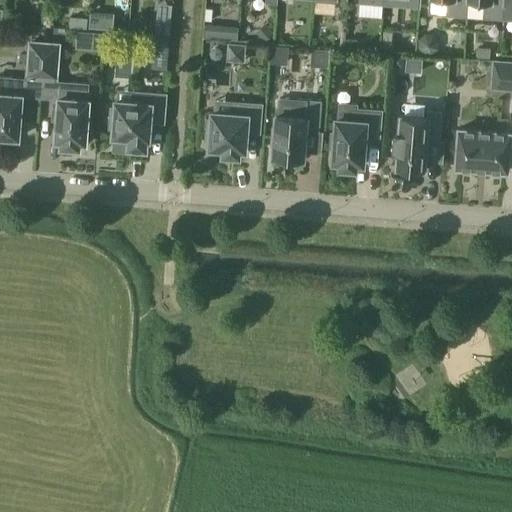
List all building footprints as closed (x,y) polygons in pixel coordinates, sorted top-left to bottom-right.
[(436,0),(446,1),(445,15),(466,17),(467,0),(436,0)] [(467,0),(466,17),(503,20),(504,0),(467,0)] [(511,0),(504,0),(503,20),(511,20),(511,0)] [(90,11),(89,27),(112,29),(114,13),(90,11)] [(169,35),(170,25),(155,24),(154,34),(169,35)] [(78,47),(106,48),(106,30),(78,29),(78,47)] [(168,53),(169,37),(154,35),(152,52),(168,53)] [(27,76),(41,77),(43,44),(29,43),(27,76)] [(225,61),(244,63),(246,45),(227,43),(225,61)] [(41,77),(55,78),(58,45),(43,44),(41,77)] [(476,58),(489,58),(490,48),(476,47),(476,58)] [(489,89),(511,90),(511,60),(492,59),(489,89)] [(0,142),(13,144),(14,138),(17,138),(22,83),(11,83),(11,79),(0,77),(0,142)] [(60,147),(78,149),(79,143),(84,143),(85,131),(89,131),(91,113),(87,113),(88,100),(86,100),(87,85),(70,83),(69,87),(59,86),(54,141),(60,141),(60,147)] [(127,148),(145,150),(146,140),(148,140),(149,122),(163,123),(165,94),(133,92),(132,102),(114,101),(114,108),(110,108),(108,129),(112,129),(111,137),(128,138),(127,148)] [(278,164),(295,165),(296,160),(302,160),(304,131),(318,132),(318,133),(319,133),(321,101),(320,101),(307,100),(307,99),(305,99),(305,101),(278,99),(277,115),(275,115),(274,126),(270,126),(269,146),(273,146),(272,158),(279,158),(278,164)] [(221,156),(238,157),(238,151),(244,151),(246,133),(259,134),(261,105),(237,103),(236,114),(211,112),(210,120),(206,119),(204,141),(208,141),(208,148),(222,150),(221,156)] [(338,169),(355,170),(355,164),(362,165),(364,136),(377,137),(379,137),(381,110),(379,110),(379,111),(355,109),(356,105),(338,104),(337,120),(335,119),(334,133),(330,133),(329,148),(333,148),(332,162),(339,163),(338,169)] [(400,173),(417,175),(418,170),(423,170),(425,141),(439,142),(441,112),(426,111),(426,117),(400,115),(398,133),(393,133),(392,150),(397,150),(395,168),(401,169),(400,173)] [(454,168),(507,172),(510,133),(457,129),(454,168)]
